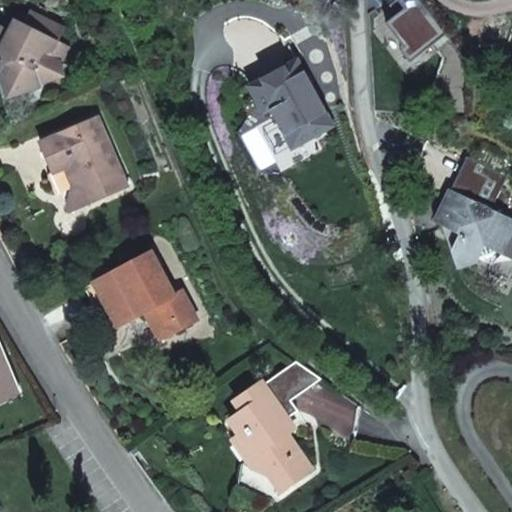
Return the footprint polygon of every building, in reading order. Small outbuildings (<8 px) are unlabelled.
[(423,0),(383,0),(396,15),(386,24),(406,48),(401,52),(410,62),(431,45),(437,52),(455,38),(423,0)] [(9,29),(0,47),(4,59),(0,60),(0,76),(7,97),(42,85),(41,82),(65,74),(60,60),(63,59),(69,45),(58,39),(64,26),(31,9),(19,34),(9,29)] [(294,148),(334,125),(297,61),(251,87),(265,111),(271,108),(294,148)] [(81,186),(88,201),(127,184),(97,115),(39,140),(53,171),(71,163),(74,169),(67,172),(72,183),(81,186)] [(70,209),(88,201),(81,186),(72,183),(67,172),(74,169),(71,163),(53,171),(70,209)] [(444,226),(452,249),(460,268),(478,261),(480,256),(495,250),(501,253),(503,249),(511,253),(511,220),(510,220),(503,222),(500,213),(484,206),(481,198),(474,201),(449,189),(434,222),(444,226)] [(134,305),(138,312),(145,309),(160,336),(197,317),(182,288),(174,293),(151,250),(85,285),(107,329),(118,323),(114,315),(134,305)] [(118,323),(138,312),(134,305),(114,315),(118,323)] [(434,333),(433,342),(444,343),(445,335),(434,333)] [(444,343),(433,342),(432,351),(443,352),(444,343)] [(0,401),(18,392),(0,357),(0,401)] [(290,400),(321,378),(297,361),(264,383),(263,381),(235,400),(242,411),(230,419),(256,456),(268,474),(281,464),(293,482),(312,469),(287,434),(294,429),(287,418),(297,411),(290,400)] [(268,474),(256,456),(248,461),(261,479),(268,474)] [(280,491),(293,482),(281,464),(268,474),(280,491)]
